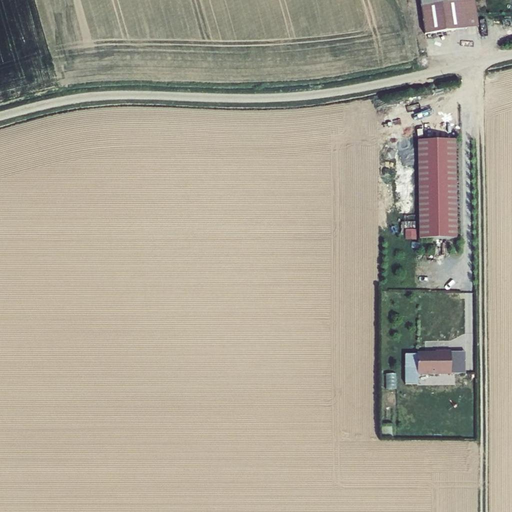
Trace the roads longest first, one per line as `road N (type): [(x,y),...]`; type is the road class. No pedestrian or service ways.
road 1 (track): [(511,55),(310,95),(113,94),(0,116)]
road 2 (track): [(472,63),(484,511)]
